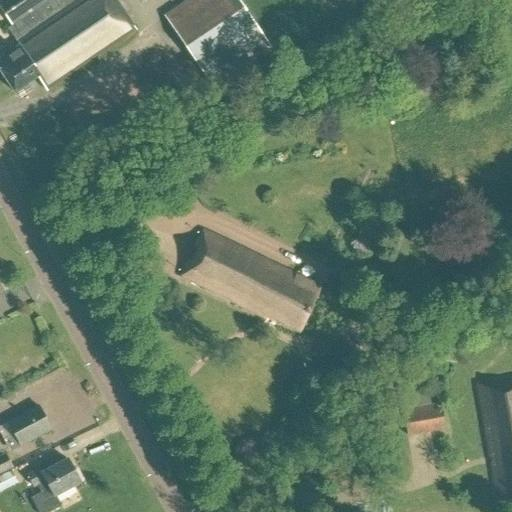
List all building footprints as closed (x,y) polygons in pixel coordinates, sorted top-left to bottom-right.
[(18,48),(0,59),(0,71),(14,93),(36,78),(45,92),(134,31),(112,0),(0,0),(0,10),(11,28),(8,30),(18,48)] [(191,0),(165,17),(211,87),(269,48),(237,0),(191,0)] [(194,246),(198,248),(191,265),(186,263),(179,277),(297,332),(318,287),(201,232),(194,246)] [(404,331),(420,339),(429,321),(414,313),(404,331)] [(511,374),(478,380),(498,497),(511,494),(511,374)] [(402,409),(407,437),(444,431),(440,403),(402,409)] [(8,423),(21,446),(51,430),(38,406),(8,423)] [(0,457),(0,474),(11,470),(4,455),(0,457)] [(31,499),(38,511),(51,511),(61,507),(55,496),(80,483),(67,460),(42,474),(39,469),(27,475),(33,488),(37,486),(41,493),(31,499)] [(0,477),(0,492),(19,484),(11,472),(0,477)]
